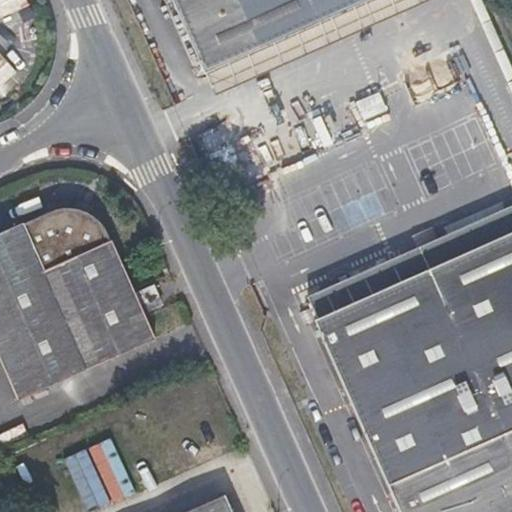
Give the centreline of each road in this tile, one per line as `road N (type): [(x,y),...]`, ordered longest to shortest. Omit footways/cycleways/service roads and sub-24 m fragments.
road 1 (unclassified): [(309,511),(120,98)]
road 2 (unclassified): [(120,98),(0,152)]
